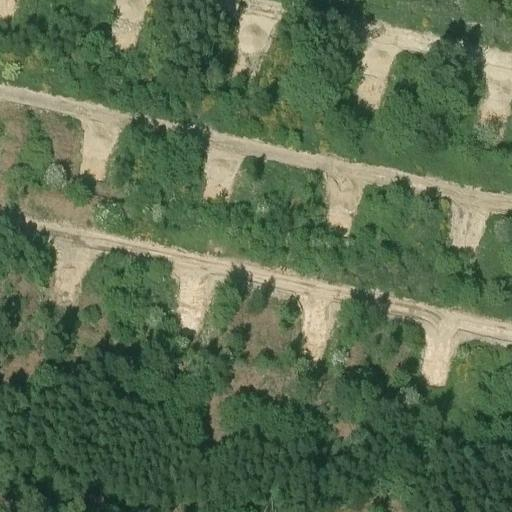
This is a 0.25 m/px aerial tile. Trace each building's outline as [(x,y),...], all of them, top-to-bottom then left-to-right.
[(0,0),(0,26),(13,29),(18,0),(0,0)] [(113,14),(108,51),(134,54),(138,17),(113,14)] [(353,105),(380,112),(389,76),(361,70),(353,105)] [(511,101),(485,95),(476,134),(504,140),(511,108),(511,101)] [(83,149),(77,175),(105,181),(111,156),(83,149)] [(207,177),(201,203),(228,209),(234,183),(207,177)] [(324,230),(352,236),(357,210),(329,204),(324,230)] [(450,259),(478,260),(479,235),(451,235),(450,259)] [(77,304),(84,279),(57,271),(50,297),(77,304)] [(178,300),(173,326),(201,332),(207,306),(178,300)] [(296,355),(324,359),(329,332),(301,328),(296,355)] [(419,380),(447,386),(452,360),(424,355),(419,380)]
